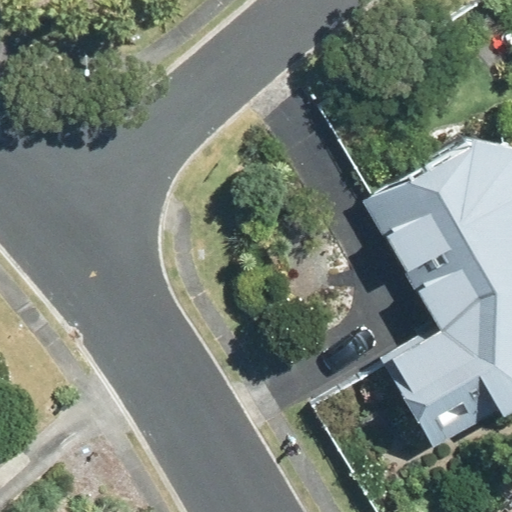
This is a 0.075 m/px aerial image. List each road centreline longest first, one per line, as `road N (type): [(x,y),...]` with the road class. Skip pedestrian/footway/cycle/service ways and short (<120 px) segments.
road 1 (residential): [(244,511),(129,317),(52,210)]
road 2 (residential): [(321,0),(52,210)]
